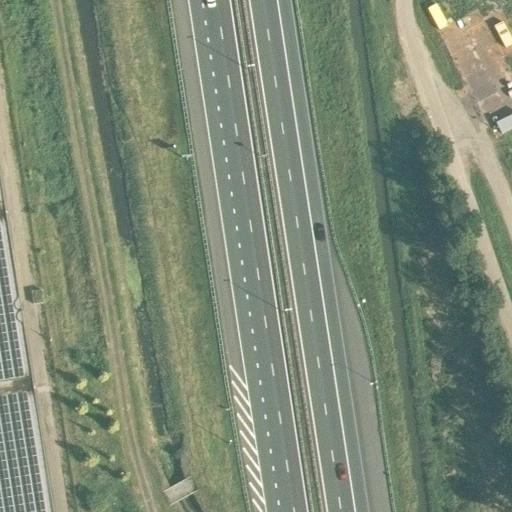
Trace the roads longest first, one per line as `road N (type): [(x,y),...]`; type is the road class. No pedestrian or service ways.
road 1 (track): [(151,511),(56,0)]
road 2 (motorway): [(347,511),(268,0)]
road 3 (motorway): [(209,0),(286,511)]
road 4 (unclassified): [(511,328),(453,155),(511,115)]
